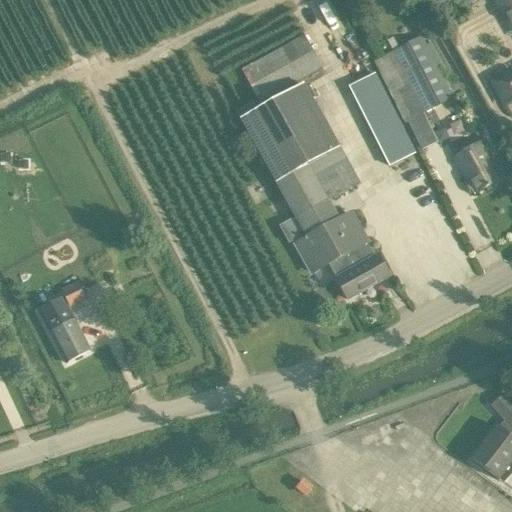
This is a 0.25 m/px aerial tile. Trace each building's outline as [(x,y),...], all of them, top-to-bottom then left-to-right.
[(511,0),(502,0),(497,3),(504,15),(508,13),(511,21),(511,0)] [(258,102),(321,68),(304,36),(240,70),(258,102)] [(422,114),(451,99),(421,38),(373,63),(400,116),(404,114),(421,151),(437,143),(422,114)] [(392,40),(386,43),(391,53),(397,50),(392,40)] [(511,76),(509,72),(491,82),(504,105),(511,100),(511,76)] [(374,75),(349,88),(389,166),(414,154),(374,75)] [(253,103),(236,112),(306,238),(296,244),(312,273),(327,264),(335,279),(336,280),(375,257),(350,214),(339,220),(329,202),(360,184),(338,147),(303,84),(257,110),(253,103)] [(473,195),(501,180),(491,162),(493,161),(483,143),(453,159),(473,195)] [(58,254),(43,261),(48,272),(64,264),(58,254)] [(336,280),(335,279),(335,280),(347,301),(390,277),(378,256),(375,258),(375,257),(336,280)] [(86,301),(78,283),(61,291),(70,309),(86,301)] [(63,299),(38,312),(65,364),(90,351),(63,299)] [(511,405),(503,396),(491,406),(507,423),(501,431),(498,428),(473,462),(499,481),(511,463),(511,438),(508,436),(511,430),(511,405)] [(308,495),(313,488),(304,481),(298,488),(308,495)]
